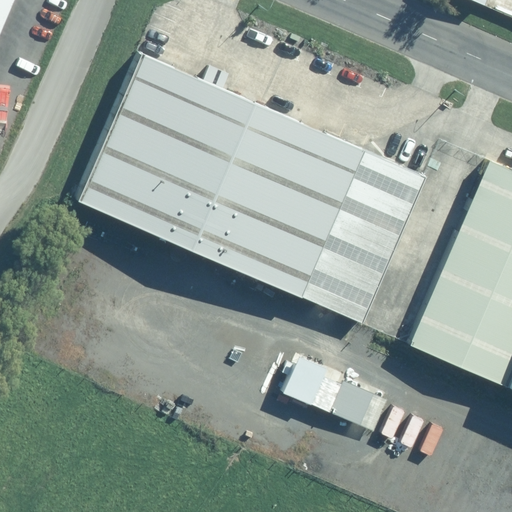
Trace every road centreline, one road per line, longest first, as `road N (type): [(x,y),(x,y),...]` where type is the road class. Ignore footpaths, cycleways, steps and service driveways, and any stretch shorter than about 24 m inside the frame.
road 1 (unknown): [(287,438),(160,364),(134,329),(133,311),(166,285),(215,292),(511,424)]
road 2 (unclassified): [(344,0),(511,72)]
